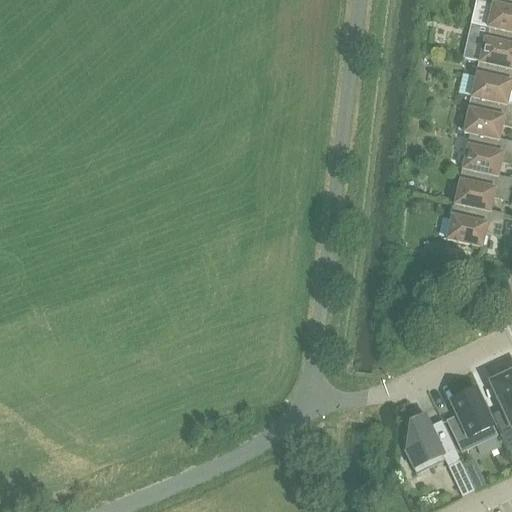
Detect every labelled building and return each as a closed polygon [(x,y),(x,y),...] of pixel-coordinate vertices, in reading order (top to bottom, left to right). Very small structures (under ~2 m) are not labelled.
[(493,7),(488,29),(511,34),(511,0),(476,0),(476,3),(493,7)] [(511,34),(488,29),(480,64),(511,70),(511,34)] [(511,70),(480,64),(472,99),(507,107),(511,85),(511,70)] [(511,107),(507,107),(472,99),(464,134),(506,143),(500,141),(504,120),(511,121),(511,107)] [(471,136),(463,171),(498,179),(503,156),(511,158),(511,144),(506,143),(464,134),(464,135),(471,136)] [(511,181),(498,179),(463,171),(455,206),(490,214),(495,192),(509,195),(511,181)] [(504,217),(490,214),(455,206),(447,242),(482,250),(488,227),(501,230),(504,217)] [(438,246),(436,257),(447,259),(447,258),(448,252),(444,246),(438,246)] [(511,374),(491,385),(511,429),(511,430),(501,435),(511,457),(511,374)] [(451,403),(458,417),(462,426),(451,432),(462,455),(498,438),(476,391),(451,403)] [(434,433),(431,428),(425,415),(410,423),(405,453),(414,472),(416,471),(415,470),(442,457),(448,469),(461,463),(445,428),(434,433)] [(481,477),(470,482),(476,494),(486,489),(481,477)] [(476,494),(470,482),(458,488),(462,498),(463,500),(476,494)]
